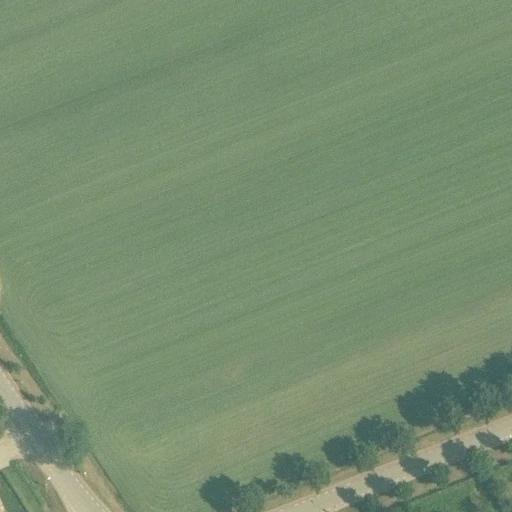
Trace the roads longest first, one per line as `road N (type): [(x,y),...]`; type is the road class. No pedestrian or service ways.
road 1 (secondary): [(306,511),(511,429)]
road 2 (secondary): [(88,511),(0,376)]
